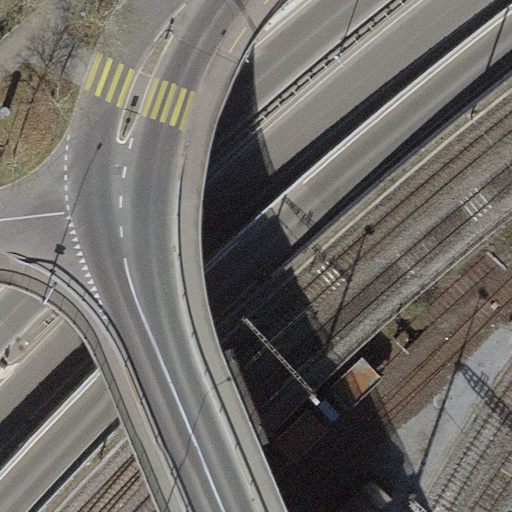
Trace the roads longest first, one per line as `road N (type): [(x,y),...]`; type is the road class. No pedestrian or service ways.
road 1 (trunk): [(12,511),(304,217),(511,45)]
road 2 (trunk): [(0,420),(263,164),(462,0)]
road 3 (trunk): [(359,0),(230,106),(0,325)]
road 4 (primary): [(229,511),(143,307),(124,207)]
road 5 (primary): [(200,0),(170,35),(143,88),(128,140),(124,207)]
road 6 (trunk): [(138,0),(0,122)]
road 7 (residential): [(0,221),(124,207)]
